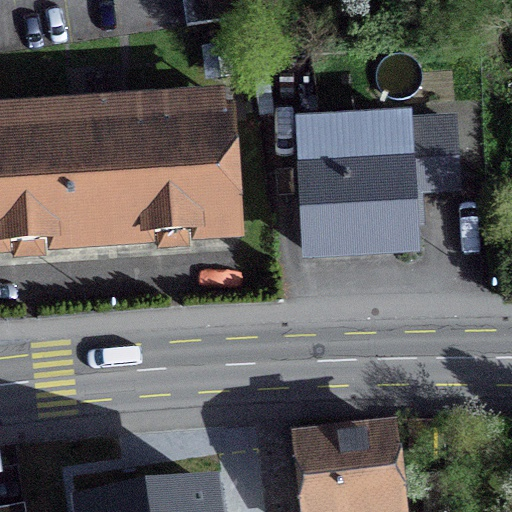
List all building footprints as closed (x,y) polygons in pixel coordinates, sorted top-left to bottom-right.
[(236,0),(179,0),(183,29),(240,21),(236,0)] [(0,247),(230,233),(223,124),(220,124),(113,131),(112,110),(0,116),(0,247)] [(302,170),(308,257),(408,251),(404,187),(452,184),(449,127),(398,130),(398,125),(365,127),(367,166),(302,170)] [(294,447),(302,511),(397,511),(388,436),(294,447)] [(210,511),(203,461),(73,480),(78,511),(210,511)]
